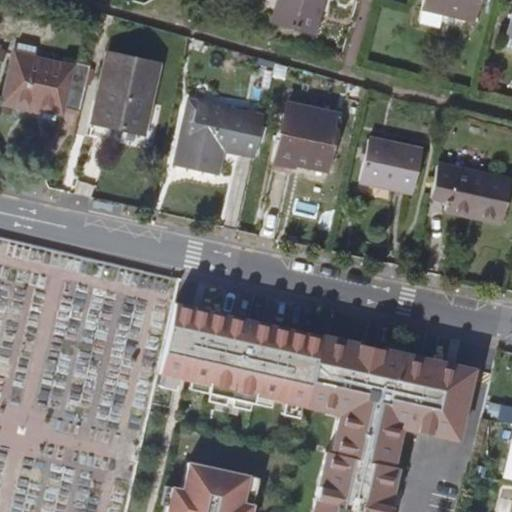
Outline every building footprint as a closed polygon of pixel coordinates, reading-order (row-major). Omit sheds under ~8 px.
[(312,34),(321,0),(278,0),(272,22),(312,34)] [(473,21),(478,0),(422,0),(421,6),(473,21)] [(78,114),(88,68),(74,65),(72,70),(32,61),(34,51),(17,47),(3,105),(62,118),(64,111),(78,114)] [(106,56),(96,102),(102,103),(98,126),(142,136),(157,67),(106,56)] [(92,124),(98,126),(102,103),(96,102),(92,124)] [(253,160),(262,119),(197,104),(188,146),(253,160)] [(333,136),(337,117),(292,107),(285,137),(277,135),(271,164),(295,169),(296,165),(327,173),(332,147),(325,145),(327,134),(333,136)] [(411,194),(421,153),(367,141),(358,183),(411,194)] [(436,166),(429,198),(447,202),(445,212),(500,223),(509,182),(436,166)] [(302,405),(318,336),(172,302),(155,374),(158,374),(175,378),(187,380),(206,384),(204,393),(250,403),(252,395),(270,398),(283,401),(300,405),(302,405)] [(318,336),(302,405),(337,413),(329,452),(324,451),(310,511),(384,511),(395,467),(390,465),(398,427),(455,439),(470,368),(318,336)] [(172,390),(175,378),(158,374),(156,386),(172,390)] [(204,393),(206,384),(187,380),(186,389),(204,393)] [(268,407),(270,398),(252,395),(250,403),(268,407)] [(297,417),(300,405),(283,401),(280,414),(297,417)] [(248,511),(250,504),(240,502),(246,475),(185,462),(179,489),(169,487),(165,506),(163,511),(248,511)] [(250,504),(256,477),(246,475),(240,502),(250,504)] [(165,506),(169,487),(162,485),(158,504),(165,506)]
